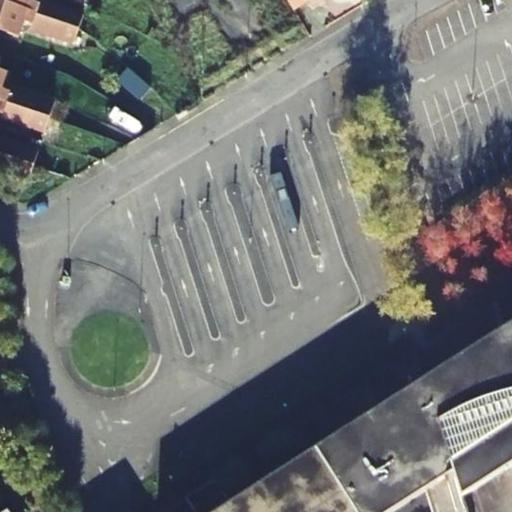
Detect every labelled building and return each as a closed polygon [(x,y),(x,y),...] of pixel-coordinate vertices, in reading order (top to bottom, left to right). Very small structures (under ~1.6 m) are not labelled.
[(32,1),(32,0),(0,0),(0,4),(80,32),(85,17),(40,2),(32,1)] [(286,0),(292,9),(307,0),(310,5),(318,0),(286,0)] [(75,45),(80,32),(0,4),(0,32),(19,39),(24,25),(27,26),(30,27),(32,31),(33,31),(75,45)] [(152,93),(128,73),(119,84),(143,103),(152,93)] [(6,77),(0,74),(0,101),(51,119),(56,105),(13,90),(6,94),(1,93),(6,77)] [(47,132),(51,119),(0,101),(0,115),(1,116),(3,118),(47,132)] [(0,155),(35,167),(40,152),(0,139),(0,155)] [(0,171),(30,182),(35,167),(0,155),(0,171)] [(511,325),(425,380),(433,406),(449,400),(466,391),(485,384),(503,378),(511,375),(511,325)] [(466,511),(468,511),(464,497),(511,466),(511,375),(503,378),(485,384),(466,391),(449,400),(433,406),(425,380),(416,352),(415,352),(363,385),(378,409),(233,502),(218,477),(188,495),(198,511),(466,511)]
